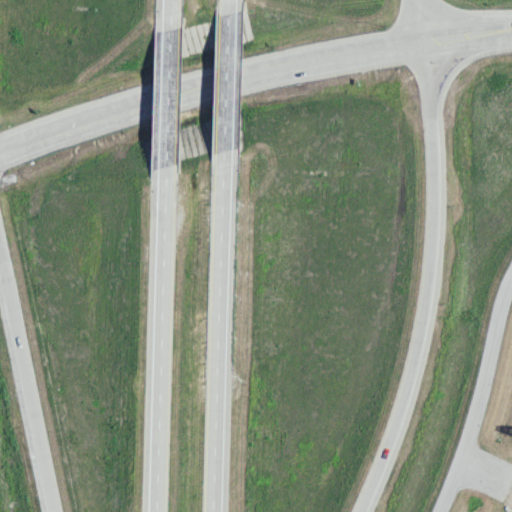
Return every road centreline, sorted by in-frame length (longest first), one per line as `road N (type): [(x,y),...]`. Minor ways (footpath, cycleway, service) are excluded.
road 1 (primary): [(511,27),(212,82),(0,149)]
road 2 (trunk): [(359,511),(402,414),(426,309),(437,140),(422,39)]
road 3 (trunk): [(214,511),(220,148)]
road 4 (trunk): [(166,181),(157,511)]
road 5 (trunk): [(0,257),(53,511)]
road 6 (residential): [(447,511),(480,425),(511,291)]
road 7 (trunk): [(170,27),(166,181)]
road 8 (trunk): [(220,148),(225,12)]
